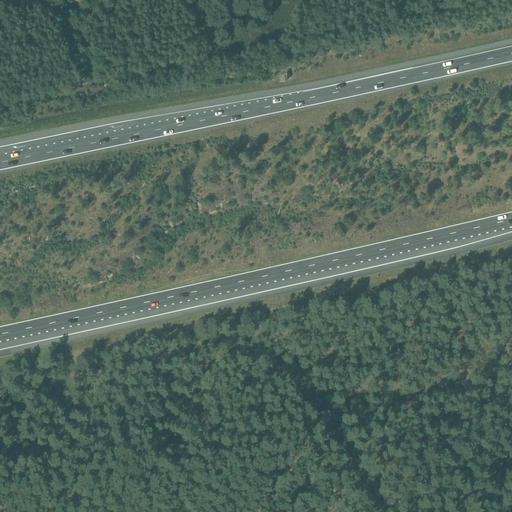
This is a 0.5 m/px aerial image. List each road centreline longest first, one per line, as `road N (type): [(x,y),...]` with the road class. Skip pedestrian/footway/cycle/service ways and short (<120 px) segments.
road 1 (motorway): [(0,334),(511,219)]
road 2 (motorway): [(511,54),(0,162)]
